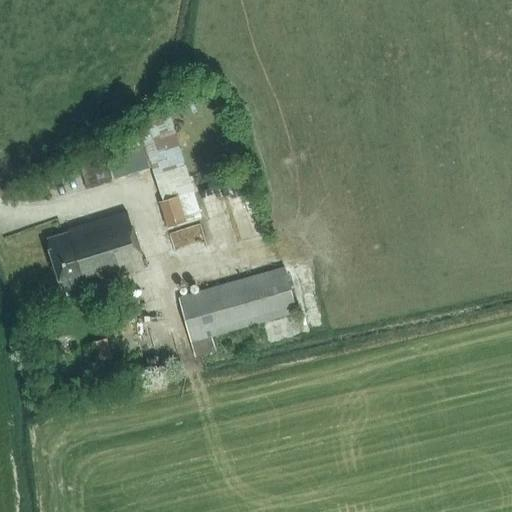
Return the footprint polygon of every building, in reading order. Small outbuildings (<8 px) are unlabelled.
[(130,145),(105,153),(113,180),(152,168),(162,201),(160,202),(168,228),(186,222),(201,218),(175,131),(166,105),(137,122),(138,125),(125,129),(130,145)] [(112,182),(100,148),(76,156),(87,190),(112,182)] [(48,240),(64,290),(82,284),(83,287),(145,268),(128,212),(69,231),(70,233),(48,240)] [(194,357),(215,351),(211,337),(297,312),(285,267),(179,298),(190,343),(194,357)] [(112,357),(106,339),(94,342),(100,361),(112,357)]
